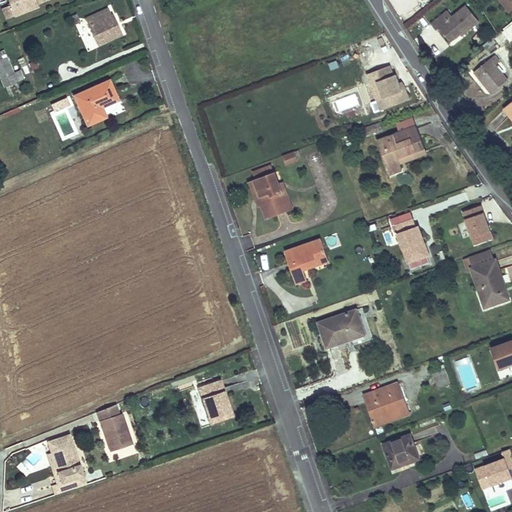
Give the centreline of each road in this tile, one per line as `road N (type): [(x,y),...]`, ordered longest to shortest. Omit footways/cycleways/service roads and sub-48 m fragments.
road 1 (residential): [(321,511),(145,0)]
road 2 (residential): [(374,0),(511,206)]
road 3 (unknown): [(318,504),(511,440)]
